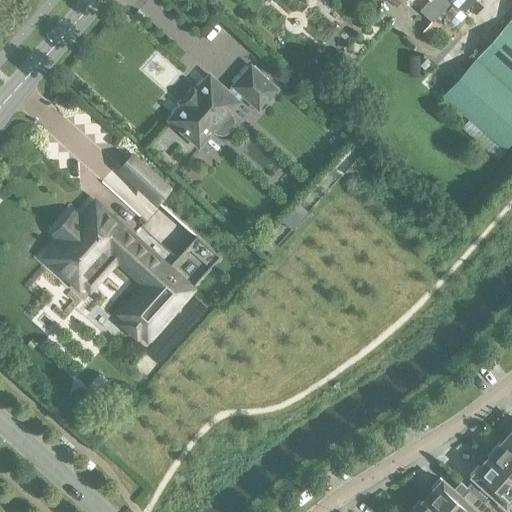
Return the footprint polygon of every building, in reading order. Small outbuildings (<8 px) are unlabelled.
[(431,22),(432,23),(435,21),(451,2),(448,0),(431,0),(430,1),(429,1),(419,12),(431,22)] [(474,11),(483,0),(463,0),(463,1),(474,11)] [(449,32),(456,24),(447,14),(439,23),(449,32)] [(511,141),(511,17),(442,96),(504,150),(511,141)] [(431,22),(422,33),(428,39),(440,26),(435,21),(432,23),(431,22)] [(419,77),(419,56),(408,56),(408,77),(419,77)] [(169,119),(195,142),(209,127),(213,130),(239,101),(237,99),(242,93),(259,108),(277,88),(251,65),(233,85),(234,86),(228,92),(209,74),(169,119)] [(156,207),(172,189),(132,153),(116,171),(156,207)] [(95,201),(45,256),(79,286),(82,282),(88,287),(91,287),(101,277),(101,273),(95,268),(110,252),(146,284),(120,313),(126,318),(124,321),(124,325),(134,335),(138,334),(141,331),(147,337),(220,256),(196,235),(168,267),(95,201)] [(292,231),(309,213),(297,202),(280,220),(292,231)] [(7,258),(0,267),(0,301),(7,292),(20,301),(34,282),(17,270),(19,267),(7,258)] [(95,397),(109,381),(101,375),(97,376),(89,385),(89,388),(89,392),(95,397)] [(135,406),(127,396),(121,401),(129,411),(135,406)] [(511,446),(504,439),(500,443),(498,441),(490,451),(492,452),(488,457),(511,478),(511,446)] [(511,511),(511,478),(488,457),(479,466),(477,464),(469,474),(491,493),(483,501),(492,509),(492,510),(494,511),(511,511)] [(433,488),(425,497),(441,511),(490,511),(492,510),(492,509),(483,501),(468,488),(461,496),(439,477),(431,486),(433,488)] [(441,511),(425,497),(421,501),(419,499),(411,509),(412,511),(411,511),(441,511)]
